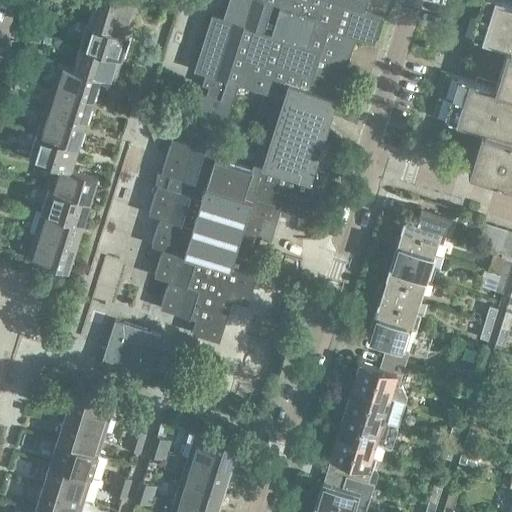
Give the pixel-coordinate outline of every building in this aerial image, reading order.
[(109,0),(92,0),(87,19),(130,32),(137,8),(109,0)] [(109,0),(137,8),(139,0),(109,0)] [(227,0),(224,12),(212,9),(194,65),(206,69),(203,80),(213,83),(211,91),(201,88),(192,115),(180,111),(162,167),(186,175),(181,188),(159,181),(149,209),(161,213),(152,240),(164,244),(156,271),(170,276),(161,304),(196,315),(192,328),(219,337),(232,296),(248,301),(261,259),(254,256),(267,216),(277,219),(281,206),(299,211),(298,220),(315,221),(343,133),(328,121),(337,94),(332,92),(338,73),(342,75),(356,33),(374,39),(383,11),(365,5),(366,0),(227,0)] [(489,41),(507,46),(511,47),(511,2),(505,0),(467,0),(458,31),(489,41)] [(28,17),(25,27),(44,33),(48,23),(28,17)] [(87,19),(80,41),(123,54),(130,32),(87,19)] [(25,27),(22,36),(41,42),(44,33),(25,27)] [(80,41),(73,64),(73,65),(100,73),(99,75),(115,80),(123,54),(80,41)] [(511,47),(507,46),(494,88),(504,91),(511,93),(511,47)] [(59,60),(52,83),(93,96),(99,75),(100,73),(73,65),(73,64),(59,60)] [(14,64),(11,73),(29,79),(32,70),(14,64)] [(11,73),(8,83),(26,89),(29,79),(11,73)] [(506,136),(511,137),(511,93),(504,91),(494,88),(477,82),(446,73),(434,114),(482,129),(506,136)] [(52,83),(45,106),(86,119),(93,96),(52,83)] [(45,106),(38,130),(79,142),(86,119),(45,106)] [(511,184),(511,137),(506,136),(482,129),(469,172),(511,184)] [(79,142),(38,130),(31,153),(57,161),(58,161),(72,165),(72,164),(79,142)] [(57,161),(50,184),(91,197),(99,172),(72,164),(72,165),(58,161),(57,161)] [(50,184),(43,207),(84,220),(91,197),(50,184)] [(43,207),(36,231),(77,243),(84,220),(43,207)] [(404,217),(397,241),(435,253),(439,241),(442,241),(450,216),(420,207),(416,221),(404,217)] [(497,225),(484,220),(477,243),(490,247),(497,225)] [(508,228),(497,225),(490,247),(501,251),(508,228)] [(511,229),(508,228),(501,251),(511,254),(511,229)] [(77,243),(36,231),(29,254),(69,266),(77,243)] [(397,241),(389,265),(433,279),(437,266),(432,264),(435,253),(397,241)] [(503,255),(493,252),(488,267),(498,270),(503,255)] [(511,259),(504,257),(499,273),(507,275),(511,260),(511,259)] [(389,265),(382,289),(420,301),(424,289),(429,290),(433,279),(389,265)] [(499,273),(494,289),(502,292),(507,275),(499,273)] [(382,289),(375,311),(416,324),(419,312),(417,312),(420,301),(382,289)] [(489,304),(484,320),(492,323),(497,306),(489,304)] [(511,311),(506,309),(500,325),(508,328),(511,317),(511,311)] [(416,324),(375,311),(367,336),(387,342),(383,354),(406,361),(410,350),(413,351),(417,336),(412,335),(416,324)] [(115,317),(102,359),(164,378),(163,382),(188,390),(192,377),(151,364),(162,331),(115,317)] [(492,323),(484,320),(480,334),(488,337),(492,323)] [(500,325),(495,340),(503,343),(508,328),(500,325)] [(359,360),(352,384),(405,400),(407,395),(401,385),(399,384),(406,361),(383,354),(379,366),(359,360)] [(471,363),(466,380),(474,382),(479,366),(471,363)] [(486,369),(482,384),(489,387),(494,372),(486,369)] [(474,382),(466,380),(461,395),(469,398),(474,382)] [(352,384),(344,408),(397,424),(405,400),(352,384)] [(482,384),(477,400),(484,402),(489,387),(482,384)] [(73,391),(65,414),(107,428),(114,404),(73,391)] [(337,431),(375,443),(390,448),(390,446),(391,447),(398,427),(397,426),(397,424),(344,408),(337,431)] [(65,414),(58,437),(100,450),(107,428),(65,414)] [(452,424),(447,440),(455,442),(460,426),(452,424)] [(130,427),(127,436),(143,441),(146,432),(130,427)] [(468,429),(463,445),(471,448),(476,431),(468,429)] [(197,430),(190,455),(230,468),(238,443),(197,430)] [(337,431),(330,455),(349,462),(345,474),(369,481),(374,483),(378,473),(374,464),(376,456),(371,455),(375,443),(337,431)] [(155,435),(152,443),(168,448),(171,440),(155,435)] [(127,436),(124,446),(140,451),(143,441),(127,436)] [(58,437),(51,460),(93,473),(100,450),(58,437)] [(442,453),(442,456),(450,458),(455,442),(447,440),(442,453)] [(152,443),(149,453),(165,459),(168,448),(152,443)] [(471,448),(463,445),(458,461),(466,463),(471,448)] [(168,450),(166,464),(181,466),(183,452),(168,450)] [(190,455),(183,478),(223,491),(230,468),(190,455)] [(51,460),(44,483),(86,496),(93,473),(51,460)] [(113,472),(110,481),(128,487),(132,478),(113,472)] [(322,479),(314,504),(340,511),(364,511),(374,483),(369,481),(345,474),(342,485),(322,479)] [(183,478),(175,501),(210,511),(216,511),(223,491),(183,478)] [(138,479),(135,488),(154,494),(157,485),(138,479)] [(128,487),(110,481),(107,491),(125,496),(128,487)] [(44,483),(37,506),(55,511),(80,511),(86,496),(44,483)] [(434,483),(428,500),(436,502),(441,485),(434,483)] [(154,494),(135,488),(132,499),(151,505),(154,494)] [(450,488),(445,505),(453,507),(458,491),(450,488)] [(432,511),(436,502),(428,500),(424,511),(432,511)] [(210,511),(175,501),(171,511),(210,511)]
